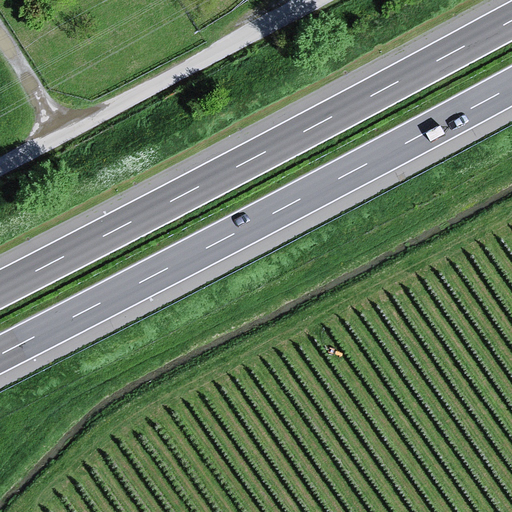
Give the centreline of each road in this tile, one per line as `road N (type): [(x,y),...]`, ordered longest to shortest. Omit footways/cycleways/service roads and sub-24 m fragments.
road 1 (motorway): [(511,19),(0,288)]
road 2 (motorway): [(0,355),(511,86)]
road 3 (unclassified): [(0,165),(312,0)]
road 4 (track): [(0,30),(60,134)]
